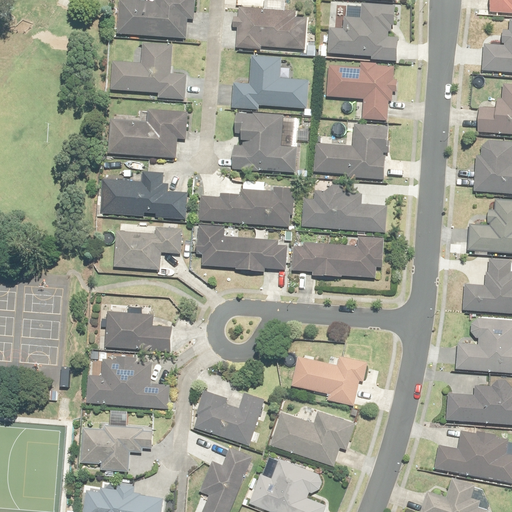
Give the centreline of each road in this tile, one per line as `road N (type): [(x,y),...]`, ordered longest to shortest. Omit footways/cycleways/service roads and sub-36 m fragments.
road 1 (residential): [(444,0),(420,324)]
road 2 (residential): [(420,324),(371,511)]
road 3 (residential): [(284,313),(257,351),(236,354),(221,350),(215,337),(227,312),(239,309)]
road 4 (residential): [(284,313),(420,324)]
